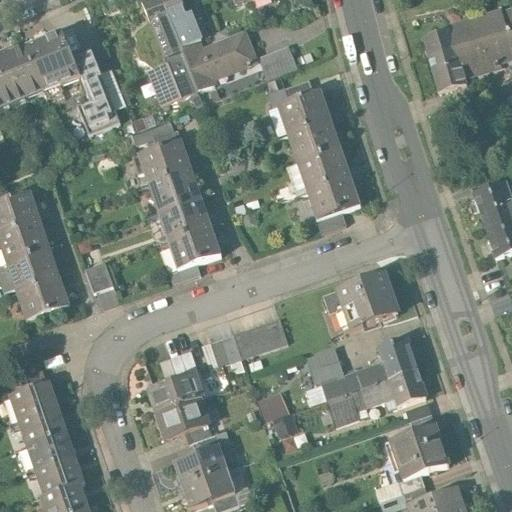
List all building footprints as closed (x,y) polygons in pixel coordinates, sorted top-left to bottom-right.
[(151,26),(164,62),(183,54),(182,52),(162,0),(153,0),(142,4),(151,26)] [(162,0),(182,52),(197,46),(185,16),(178,0),(162,0)] [(423,42),(428,60),(511,36),(511,12),(448,30),(449,35),(423,42)] [(198,16),(185,16),(197,46),(208,42),(198,16)] [(159,74),(168,71),(164,62),(151,26),(137,35),(135,40),(139,48),(135,51),(141,64),(148,67),(159,74)] [(511,36),(428,60),(438,95),(465,88),(463,82),(499,72),(498,68),(511,64),(511,36)] [(64,37),(29,51),(47,96),(82,82),(74,63),(64,37)] [(200,54),(197,46),(182,52),(183,54),(199,95),(215,89),(213,84),(255,68),(243,37),(200,54)] [(261,59),(269,82),(298,70),(290,48),(261,59)] [(0,114),(47,96),(29,51),(0,62),(0,114)] [(199,95),(183,54),(164,62),(168,71),(171,69),(183,101),(199,95)] [(82,82),(91,105),(78,110),(90,139),(121,126),(93,56),(74,63),(82,82)] [(163,109),(183,101),(171,69),(168,71),(159,74),(151,77),(163,109)] [(285,92),(290,107),(317,98),(311,83),(285,92)] [(218,92),(212,95),(215,103),(221,101),(218,92)] [(280,111),(290,139),(332,125),(323,96),(317,98),(290,107),(280,111)] [(155,151),(177,143),(170,124),(148,132),(155,151)] [(342,153),(332,125),(290,139),(300,168),(342,153)] [(141,160),(151,189),(193,175),(184,146),(141,160)] [(300,168),(310,196),(352,181),(342,153),(300,168)] [(203,203),(193,175),(151,189),(161,217),(203,203)] [(362,210),(352,181),(310,196),(319,224),(344,216),(362,210)] [(474,198),(485,230),(511,220),(511,209),(504,187),(474,198)] [(0,207),(0,237),(1,239),(42,225),(32,197),(0,207)] [(161,217),(170,246),(212,232),(203,203),(161,217)] [(348,227),(344,216),(319,224),(323,236),(348,227)] [(511,256),(511,220),(485,230),(496,262),(511,256)] [(1,239),(11,268),(52,254),(42,225),(1,239)] [(222,260),(212,232),(170,246),(180,274),(199,268),(222,260)] [(82,245),(84,253),(91,251),(89,243),(82,245)] [(19,293),(20,297),(61,283),(52,254),(11,268),(19,293)] [(115,290),(107,266),(87,273),(95,297),(115,290)] [(0,276),(7,297),(19,293),(11,268),(0,271),(0,276)] [(202,278),(199,268),(180,274),(172,277),(176,287),(202,278)] [(400,316),(387,278),(324,300),(331,318),(346,313),(353,333),(400,316)] [(71,311),(61,283),(20,297),(30,325),(71,311)] [(289,346),(281,322),(202,349),(211,373),(231,366),(241,363),(289,346)] [(386,367),(345,382),(322,389),(327,405),(420,373),(409,341),(380,351),(386,367)] [(318,391),(322,389),(345,382),(335,353),(308,363),(318,391)] [(160,366),(167,386),(198,375),(191,355),(160,366)] [(244,373),(241,363),(231,366),(235,376),(244,373)] [(18,373),(25,395),(48,388),(40,365),(18,373)] [(287,374),(281,373),(277,378),(279,383),(284,385),(289,380),(287,374)] [(429,400),(420,373),(327,405),(337,431),(365,422),(362,412),(397,400),(400,410),(429,400)] [(207,399),(198,375),(167,386),(149,392),(158,416),(203,400),(207,399)] [(23,424),(60,412),(51,386),(48,388),(25,395),(15,399),(23,424)] [(312,410),(327,405),(322,389),(318,391),(306,395),(312,410)] [(267,425),(275,423),(291,417),(280,395),(259,402),(267,425)] [(212,426),(203,400),(158,416),(167,442),(212,426)] [(410,426),(412,425),(433,418),(429,407),(406,415),(410,426)] [(32,450),(69,437),(60,412),(23,424),(32,450)] [(293,417),(291,417),(275,423),(280,440),(298,434),(293,417)] [(412,425),(416,435),(437,428),(433,418),(412,425)] [(451,468),(437,428),(416,435),(391,444),(405,484),(422,478),(451,468)] [(41,475),(78,462),(69,437),(32,450),(41,475)] [(194,447),(198,458),(221,450),(217,439),(194,447)] [(177,466),(185,488),(229,473),(221,450),(198,458),(177,466)] [(50,500),(83,489),(86,488),(78,462),(41,475),(50,500)] [(320,476),(324,487),(334,483),(332,476),(345,472),(344,468),(320,476)] [(238,497),(229,473),(185,488),(193,511),(195,511),(214,505),(238,497)] [(403,497),(406,496),(426,489),(422,478),(405,484),(400,486),(403,497)] [(380,505),(403,497),(400,486),(399,484),(376,491),(380,505)] [(468,511),(460,488),(429,499),(409,506),(411,511),(468,511)] [(47,511),(90,511),(83,489),(50,500),(44,502),(47,511)] [(429,499),(426,489),(406,496),(409,506),(429,499)] [(231,511),(242,508),(238,497),(214,505),(216,511),(231,511)]
